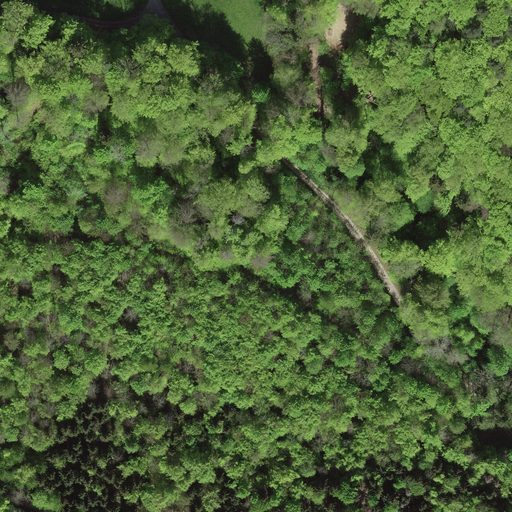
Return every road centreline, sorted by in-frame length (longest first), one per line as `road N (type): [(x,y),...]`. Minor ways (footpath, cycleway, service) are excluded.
road 1 (track): [(511,438),(484,433),(418,371),(296,294),(227,263),(60,237),(0,236)]
road 2 (track): [(159,9),(277,152),(341,214),(401,306),(511,435)]
road 3 (track): [(159,9),(111,29),(0,12)]
road 4 (track): [(111,29),(87,50),(0,88)]
